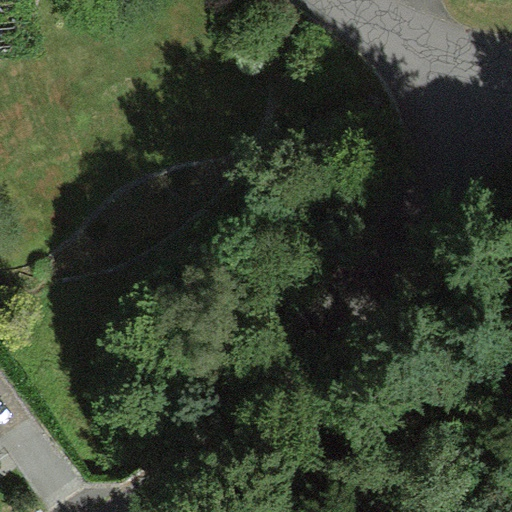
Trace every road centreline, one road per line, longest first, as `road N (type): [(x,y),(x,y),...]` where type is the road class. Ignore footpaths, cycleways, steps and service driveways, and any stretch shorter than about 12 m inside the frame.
road 1 (residential): [(105,511),(320,351),(499,91)]
road 2 (residential): [(499,91),(347,0)]
